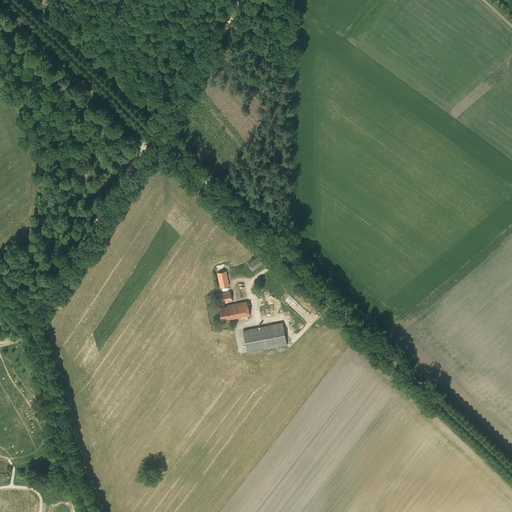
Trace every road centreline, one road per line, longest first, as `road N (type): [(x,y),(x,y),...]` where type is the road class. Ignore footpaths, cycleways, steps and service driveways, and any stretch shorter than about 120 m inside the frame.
road 1 (track): [(154,132),(511,470)]
road 2 (track): [(124,178),(29,322),(90,511)]
road 3 (track): [(13,0),(154,132)]
road 4 (track): [(242,0),(154,132)]
